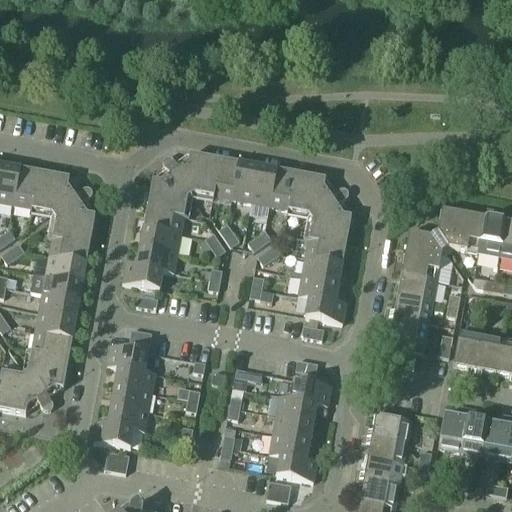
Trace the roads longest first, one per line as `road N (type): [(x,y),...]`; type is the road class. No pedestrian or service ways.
road 1 (residential): [(353,372),(381,209),(329,163),(167,137),(111,180)]
road 2 (residential): [(353,372),(329,358),(101,317)]
road 3 (residential): [(101,317),(75,460),(93,486)]
road 4 (residential): [(93,486),(260,511)]
road 5 (residential): [(511,402),(353,372)]
road 6 (residential): [(315,511),(333,493),(353,372)]
road 7 (residential): [(111,180),(123,203),(101,317)]
